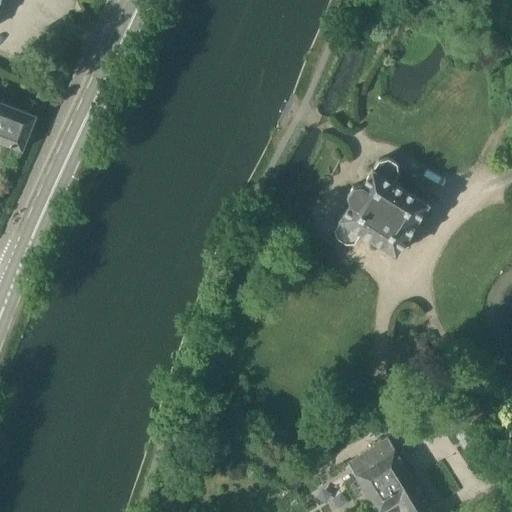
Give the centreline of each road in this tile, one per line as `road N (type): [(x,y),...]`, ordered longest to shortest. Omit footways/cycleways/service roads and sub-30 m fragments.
road 1 (track): [(447,511),(385,416),(386,331),(415,265),(467,193),(483,177),(511,168)]
road 2 (secondary): [(17,275),(143,0)]
